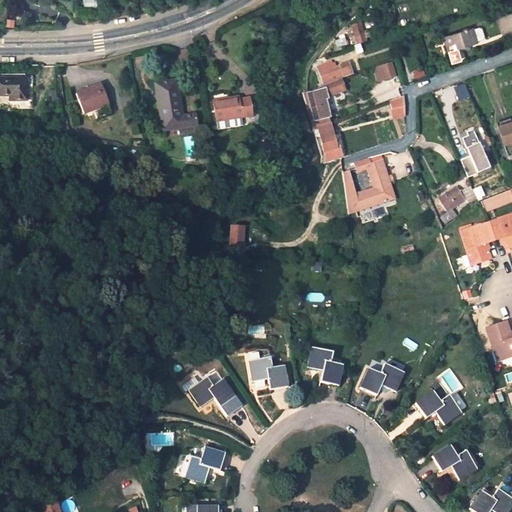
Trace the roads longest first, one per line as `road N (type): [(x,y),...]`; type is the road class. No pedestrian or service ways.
road 1 (secondary): [(234,0),(97,42),(0,44)]
road 2 (residential): [(383,476),(359,424),(332,411),(305,416),(268,440),(250,467),(244,511)]
road 3 (residential): [(410,135),(411,89),(511,52)]
